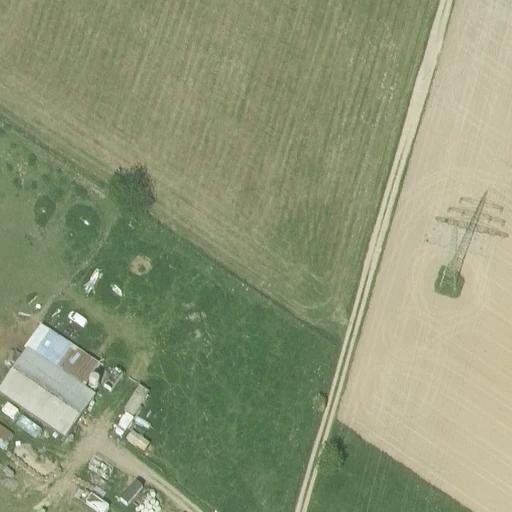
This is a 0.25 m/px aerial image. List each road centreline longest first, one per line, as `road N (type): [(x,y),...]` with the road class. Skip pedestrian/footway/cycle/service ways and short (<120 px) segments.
road 1 (track): [(445,0),(302,511)]
road 2 (track): [(91,436),(188,511)]
